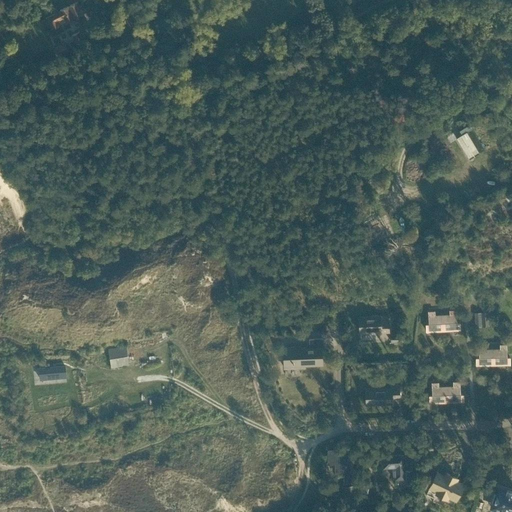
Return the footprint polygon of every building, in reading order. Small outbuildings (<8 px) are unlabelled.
[(79,7),(76,3),(59,11),(60,12),(52,16),(46,19),(52,30),(60,26),(58,21),(63,19),(66,24),(83,16),(82,14),(86,12),(83,5),(79,7)] [(76,45),(85,40),(81,31),(71,36),(76,45)] [(100,47),(98,42),(91,45),(94,49),(94,51),(101,48),(100,47)] [(66,43),(55,48),(59,56),(70,51),(66,43)] [(457,138),(469,159),(485,150),(472,129),(467,132),(457,138)] [(442,315),(443,331),(460,330),(460,322),(456,322),(456,310),(450,311),(450,315),(442,315)] [(443,331),(442,315),(435,316),(434,312),(428,312),(429,324),(426,324),(426,332),(443,331)] [(359,317),(360,332),(373,332),(373,333),(389,332),(388,316),(359,317)] [(322,365),(322,352),(321,348),(323,348),(323,339),(309,339),(310,348),(301,348),(301,347),(283,348),(284,368),(302,367),(302,366),(322,365)] [(493,365),(493,349),(485,349),(485,345),(479,346),(479,357),(476,357),(476,365),(493,365)] [(493,349),(493,365),(510,364),(510,357),(507,357),(506,345),(500,345),(500,349),(493,349)] [(111,367),(129,364),(126,347),(108,350),(111,367)] [(40,369),(41,380),(67,378),(66,367),(51,368),(51,364),(46,364),(46,369),(40,369)] [(446,387),(447,402),(463,401),(463,394),(460,394),(459,382),(453,382),(453,386),(446,387)] [(447,402),(446,387),(438,387),(438,383),(432,383),(432,395),(429,395),(430,403),(447,402)] [(366,405),(392,404),(392,399),(400,399),(399,386),(391,386),(391,388),(366,389),(366,405)] [(351,450),(329,451),(329,464),(336,464),(336,474),(344,473),(345,481),(352,481),(351,450)] [(383,456),(384,468),(393,467),(393,479),(407,479),(407,485),(413,485),(413,471),(405,471),(404,455),(383,456)] [(437,473),(430,488),(438,492),(436,494),(447,499),(448,497),(456,500),(463,485),(456,481),(457,478),(446,473),(445,476),(437,473)] [(371,483),(364,480),(360,491),(367,493),(371,483)] [(355,502),(354,486),(342,487),(343,503),(355,502)] [(511,511),(511,491),(499,488),(497,494),(495,493),(492,502),(494,503),(492,509),(501,511),(511,511)]
